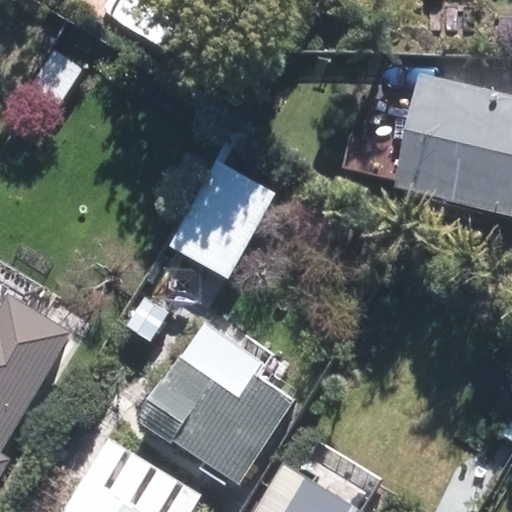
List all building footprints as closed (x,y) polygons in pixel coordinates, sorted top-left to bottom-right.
[(511,93),(428,73),(401,186),(511,212),(511,93)] [(284,195),(222,162),(173,255),(235,288),(284,195)] [(0,482),(89,332),(17,290),(2,315),(0,314),(0,482)] [(184,353),(145,419),(246,479),(299,390),(257,365),(244,388),(184,353)] [(263,511),(376,511),(292,463),(263,511)] [(152,511),(86,473),(63,511),(152,511)]
